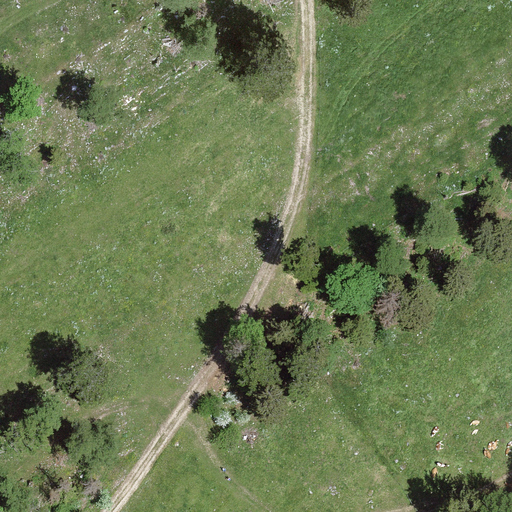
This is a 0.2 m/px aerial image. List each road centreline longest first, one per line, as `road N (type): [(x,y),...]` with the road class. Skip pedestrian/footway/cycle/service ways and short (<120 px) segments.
road 1 (track): [(110,511),(250,305),(298,188),(307,91),(303,0)]
road 2 (track): [(0,486),(112,416),(144,409),(179,417),(266,511)]
